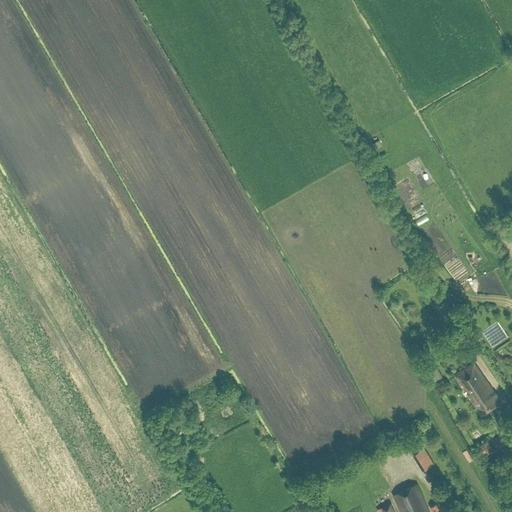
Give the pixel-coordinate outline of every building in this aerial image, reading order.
[(456,311),(445,296),(441,299),(439,297),(431,302),(438,313),(441,311),(446,317),(456,311)] [(470,393),(468,394),(482,415),(502,402),(495,392),(473,362),(454,374),(465,390),(467,389),(470,393)] [(488,440),(480,446),(485,453),(493,448),(488,440)] [(423,466),(434,462),(426,442),(415,446),(423,466)] [(386,471),(391,475),(396,470),(391,466),(386,471)] [(428,511),(417,483),(393,494),(401,511),(428,511)] [(432,511),(441,511),(437,502),(429,506),(432,511)] [(378,511),(395,511),(392,503),(382,506),(377,508),(378,511)]
